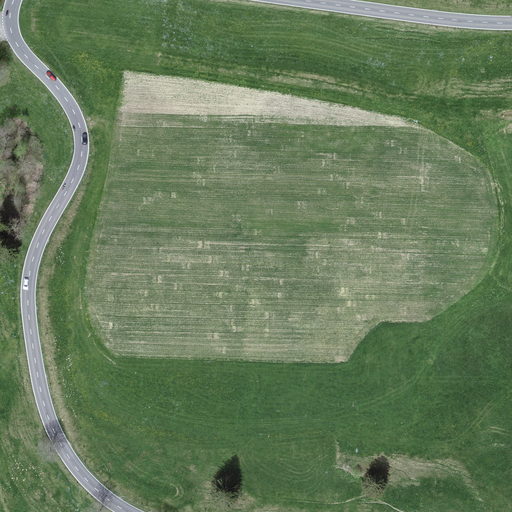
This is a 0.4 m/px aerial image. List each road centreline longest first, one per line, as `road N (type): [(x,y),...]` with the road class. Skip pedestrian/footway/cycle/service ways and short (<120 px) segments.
road 1 (secondary): [(128,511),(72,462),(40,389),(27,300),(31,260),(82,145),(65,97),(16,42),(13,0)]
road 2 (secondary): [(303,0),(511,22)]
